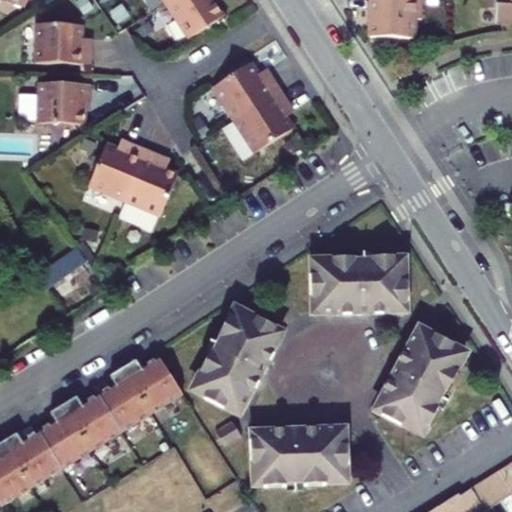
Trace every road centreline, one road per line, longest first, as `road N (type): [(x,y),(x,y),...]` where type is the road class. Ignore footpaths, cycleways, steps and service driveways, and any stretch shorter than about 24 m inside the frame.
road 1 (residential): [(389,154),(0,403)]
road 2 (tertiary): [(511,342),(389,154)]
road 3 (tertiary): [(389,154),(292,3)]
road 4 (residential): [(292,3),(170,78)]
